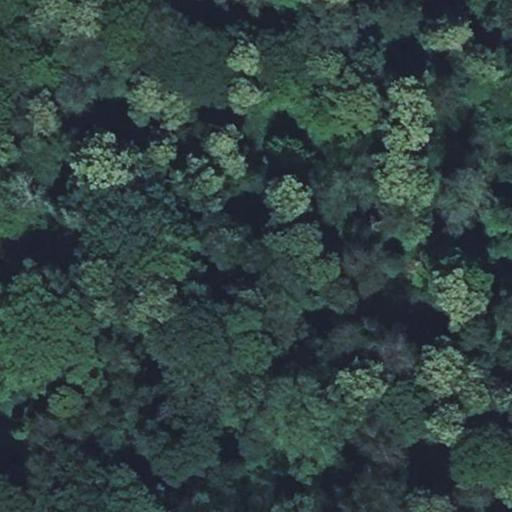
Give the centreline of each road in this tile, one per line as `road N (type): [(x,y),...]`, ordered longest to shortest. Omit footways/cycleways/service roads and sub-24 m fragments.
road 1 (track): [(0,186),(230,318),(511,506)]
road 2 (track): [(61,0),(15,194),(137,511)]
